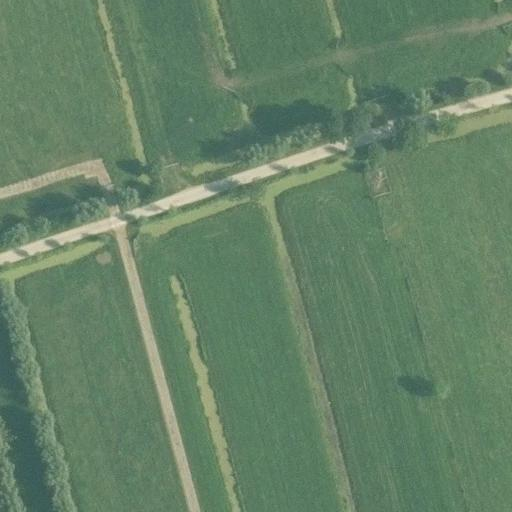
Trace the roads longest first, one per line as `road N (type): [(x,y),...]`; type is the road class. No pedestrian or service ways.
road 1 (track): [(0,261),(365,143),(511,105)]
road 2 (track): [(0,188),(55,172),(109,180),(199,511)]
road 3 (track): [(511,19),(184,99),(167,121),(191,200)]
